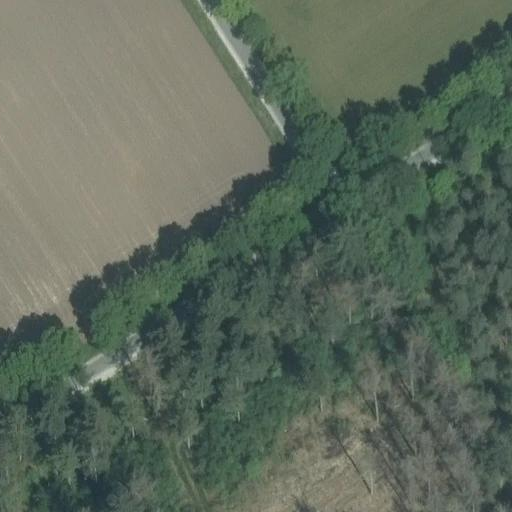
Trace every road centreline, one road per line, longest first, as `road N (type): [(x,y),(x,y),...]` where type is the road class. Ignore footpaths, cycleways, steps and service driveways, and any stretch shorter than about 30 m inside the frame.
road 1 (unclassified): [(0,428),(343,206)]
road 2 (unclassified): [(343,206),(211,0)]
road 3 (unclassified): [(343,206),(511,97)]
